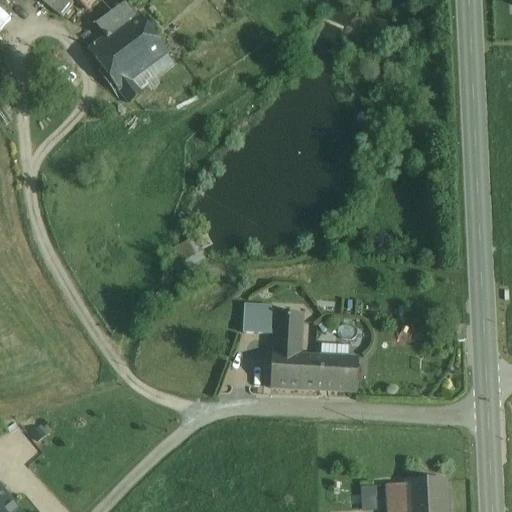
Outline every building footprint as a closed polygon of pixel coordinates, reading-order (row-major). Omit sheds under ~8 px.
[(39,0),(64,19),(76,3),(89,12),(98,0),(39,0)] [(138,18),(128,4),(97,27),(108,41),(98,48),(91,53),(120,91),(133,82),(168,56),(139,17),(138,18)] [(133,82),(120,91),(120,92),(130,105),(143,95),(133,82)] [(304,307),(278,305),(278,319),(303,321),(304,307)] [(273,311),(247,309),(245,336),(272,338),(273,311)] [(303,321),(278,319),(276,360),(300,361),(303,321)] [(276,360),(275,360),(273,390),(357,394),(359,364),(300,361),(276,360)] [(447,511),(446,483),(408,485),(408,489),(388,490),(389,511),(447,511)] [(21,511),(0,486),(0,511),(21,511)] [(381,488),(365,489),(366,511),(382,511),(381,488)]
